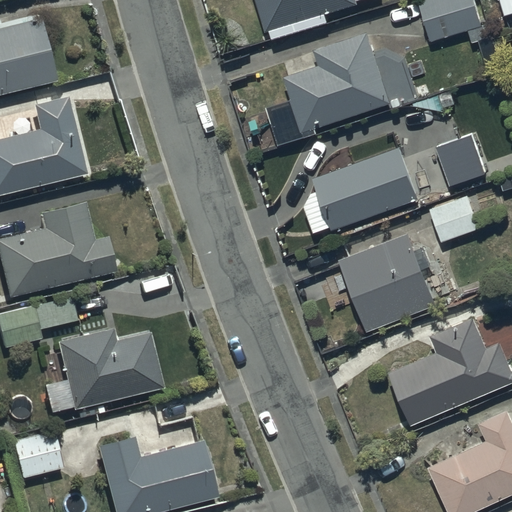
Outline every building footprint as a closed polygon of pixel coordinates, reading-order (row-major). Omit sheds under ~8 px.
[(251,0),(261,33),(364,1),(364,0),(251,0)] [(414,0),(427,41),(464,30),(468,43),(476,40),(481,57),(493,54),(488,37),(492,35),(488,22),(478,25),(471,0),(414,0)] [(0,93),(49,81),(46,72),(51,70),(38,16),(2,25),(0,19),(0,93)] [(314,64),(279,76),(298,132),(387,103),(363,31),(309,49),(314,64)] [(0,137),(0,193),(81,174),(69,122),(71,122),(69,111),(66,112),(62,97),(28,105),(34,129),(0,137)] [(470,134),(435,146),(448,185),(483,172),(470,134)] [(308,177),(326,230),(413,199),(395,147),(308,177)] [(426,208),(437,242),(473,230),(468,216),(475,214),(469,194),(426,208)] [(37,229),(0,237),(0,286),(3,298),(112,272),(104,238),(89,241),(80,202),(33,213),(37,229)] [(336,259),(361,330),(430,305),(416,268),(427,264),(420,246),(410,249),(405,234),(336,259)] [(0,311),(0,347),(37,339),(35,331),(70,323),(64,297),(0,311)] [(432,353),(383,373),(405,425),(510,381),(494,342),(482,347),(470,318),(425,336),(432,353)] [(106,328),(50,341),(66,409),(159,387),(146,334),(110,343),(106,328)] [(481,441),(423,466),(443,511),(465,511),(511,491),(511,430),(503,410),(473,423),(481,441)] [(8,441),(17,479),(58,468),(49,430),(8,441)] [(128,436),(91,445),(108,511),(154,511),(211,498),(197,440),(133,456),(128,436)]
